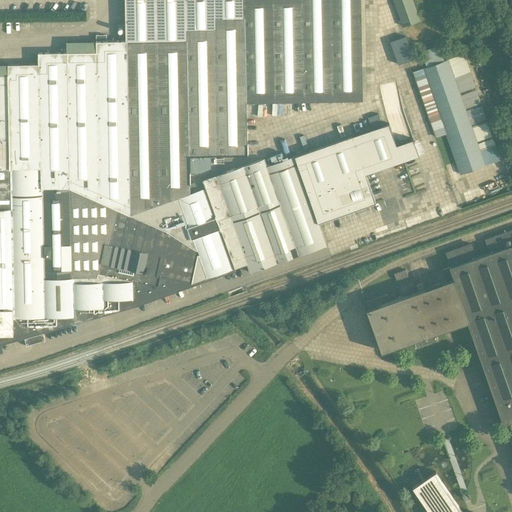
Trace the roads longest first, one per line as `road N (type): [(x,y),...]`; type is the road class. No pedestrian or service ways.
road 1 (residential): [(140,511),(358,286)]
road 2 (unknown): [(294,347),(455,373),(492,439)]
